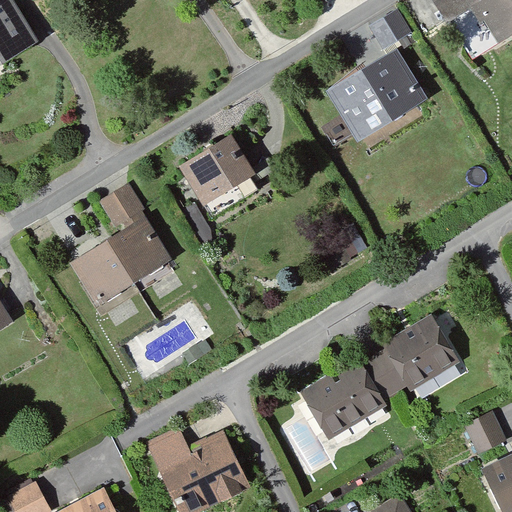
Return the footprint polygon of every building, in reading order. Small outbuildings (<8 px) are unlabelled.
[(0,0),(0,55),(32,36),(10,0),(0,0)] [(437,0),(448,18),(474,3),(471,0),(437,0)] [(511,27),(511,0),(471,0),(474,3),(481,16),(486,13),(500,35),(511,27)] [(398,12),(373,26),(385,46),(410,32),(398,12)] [(423,95),(397,54),(335,92),(360,133),(423,95)] [(231,140),(187,167),(206,199),(251,171),(231,140)] [(130,187),(104,203),(116,223),(125,217),(133,230),(145,223),(138,210),(142,207),(130,187)] [(133,230),(77,266),(100,302),(168,258),(145,223),(133,230)] [(0,325),(9,320),(0,305),(0,325)] [(431,319),(387,344),(391,349),(410,382),(412,386),(456,361),(431,319)] [(391,349),(359,368),(379,400),(410,382),(391,349)] [(356,363),(306,393),(331,435),(382,404),(379,400),(359,368),(356,363)] [(503,440),(491,415),(468,427),(480,451),(503,440)] [(177,433),(152,445),(184,511),(193,511),(247,486),(222,435),(186,452),(177,433)] [(511,511),(511,461),(489,472),(509,511),(511,511)] [(46,511),(48,511),(34,485),(11,497),(18,511),(46,511)] [(112,511),(103,494),(69,511),(112,511)] [(407,511),(399,499),(377,511),(407,511)]
